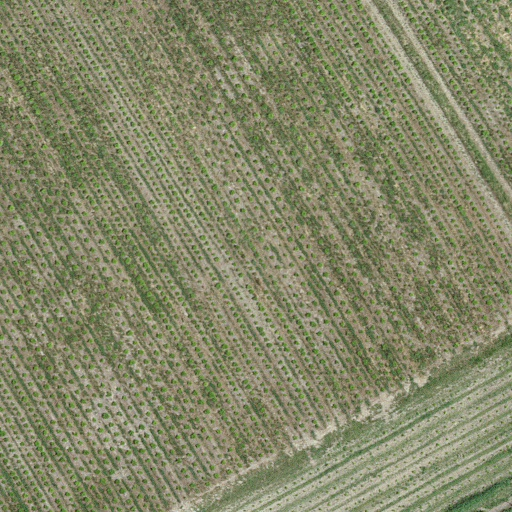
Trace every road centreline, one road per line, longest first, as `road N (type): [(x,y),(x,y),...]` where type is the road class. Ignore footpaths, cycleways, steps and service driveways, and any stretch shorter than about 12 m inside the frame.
road 1 (track): [(64,0),(298,386),(347,424)]
road 2 (track): [(190,511),(511,331)]
road 3 (track): [(375,0),(511,216)]
